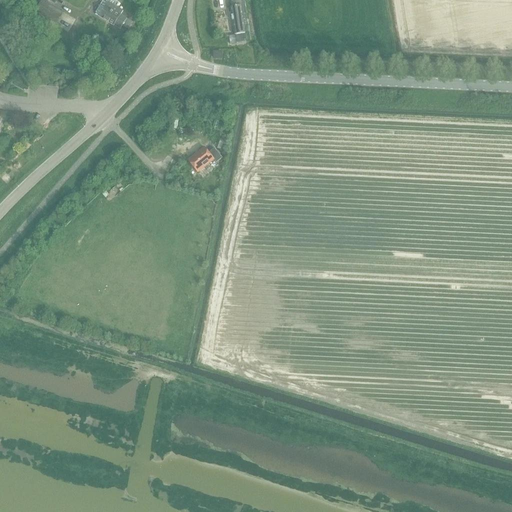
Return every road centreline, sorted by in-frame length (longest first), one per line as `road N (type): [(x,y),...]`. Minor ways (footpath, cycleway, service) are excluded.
road 1 (tertiary): [(511,87),(193,65)]
road 2 (unclassified): [(0,212),(120,100),(159,49)]
